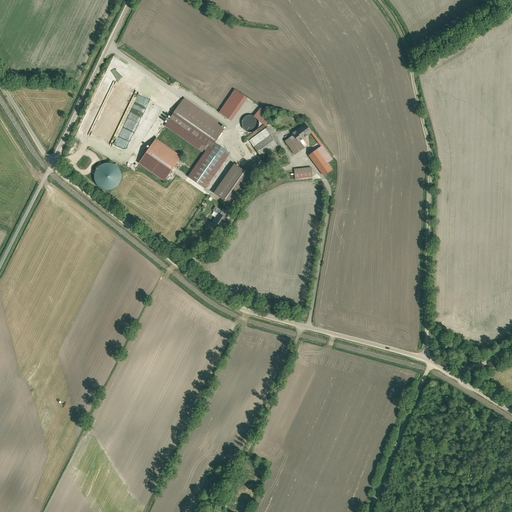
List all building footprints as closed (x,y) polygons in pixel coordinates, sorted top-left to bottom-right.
[(130,83),(132,80),(156,94),(157,92),(141,82),(132,77),(135,72),(126,67),(122,74),(128,78),(126,81),(130,83)] [(220,111),(219,112),(231,120),(246,97),(235,90),(220,111)] [(143,105),(148,107),(151,98),(139,94),(137,100),(144,102),(143,105)] [(166,124),(206,151),(212,141),(222,127),(205,114),(183,100),(166,124)] [(271,122),(259,112),(255,116),(259,119),(267,126),(271,122)] [(260,123),(259,119),(255,116),(254,115),(250,115),(247,116),(245,118),(243,121),(243,124),(244,127),(246,130),(249,131),(252,132),(255,131),(258,129),(259,126),(260,123)] [(299,133),(303,139),(312,132),(306,123),(296,130),(299,133)] [(254,148),(271,135),(274,133),(269,126),(249,141),(254,148)] [(296,135),(303,145),(306,143),(303,139),(299,133),(296,135)] [(295,134),(285,142),(295,155),(305,148),(303,145),(296,135),(295,134)] [(254,148),(262,157),(278,145),(271,135),(254,148)] [(141,163),(166,180),(182,156),(158,138),(141,163)] [(188,176),(207,189),(231,154),(212,141),(206,151),(188,176)] [(323,146),(309,156),(319,169),(328,163),(333,159),(323,146)] [(107,163),(103,165),(100,170),(99,177),(101,184),(107,187),(113,189),(119,187),(123,182),(125,176),(123,169),(121,166),(116,164),(111,162),(107,163)] [(254,176),(235,163),(214,193),(220,198),(233,207),(254,176)] [(333,169),(328,163),(319,169),(323,176),(333,169)] [(313,177),(311,167),(294,169),(295,174),(295,179),(313,177)] [(219,213),(212,224),(221,230),(227,219),(221,215),(219,213)]
